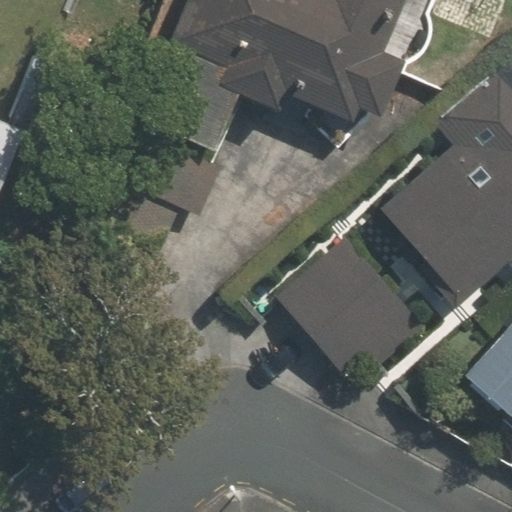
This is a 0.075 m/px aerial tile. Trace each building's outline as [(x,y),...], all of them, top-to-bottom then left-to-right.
[(196,0),(148,122),(214,147),(237,89),(281,106),(288,87),(350,111),(355,100),(380,110),(403,51),(378,41),(393,0),(196,0)] [(511,62),(433,128),(448,146),(377,204),(461,306),(511,263),(511,62)] [(0,156),(12,125),(0,120),(0,156)] [(114,233),(157,248),(172,204),(200,214),(218,161),(147,136),(114,233)] [(420,323),(347,229),(272,287),(338,373),(368,350),(374,358),(420,323)] [(511,312),(458,374),(511,420),(511,312)]
